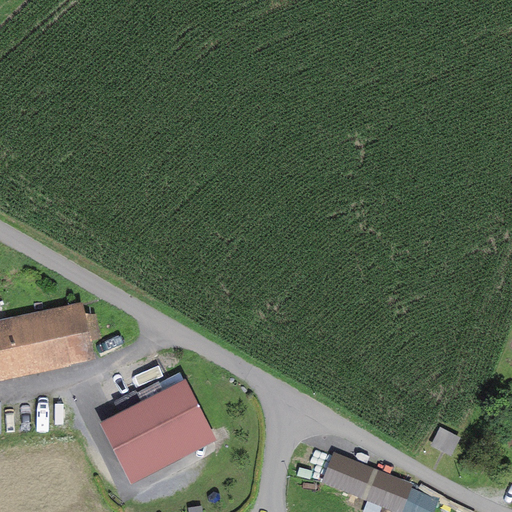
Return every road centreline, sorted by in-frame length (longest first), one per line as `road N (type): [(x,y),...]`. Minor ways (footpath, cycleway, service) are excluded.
road 1 (residential): [(0,232),(286,400)]
road 2 (residential): [(286,400),(497,511)]
